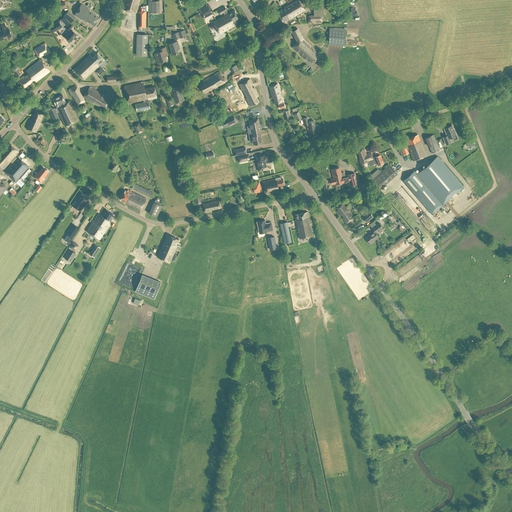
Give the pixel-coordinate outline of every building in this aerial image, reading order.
[(123,0),(122,8),(136,13),(139,0),(123,0)] [(298,0),(294,0),(288,4),(296,16),(305,10),(298,0)] [(159,1),(148,2),(148,6),(142,6),(142,8),(140,8),(140,11),(138,11),(138,31),(144,31),(144,28),(146,28),(146,12),(148,12),(148,13),(159,13),(159,1)] [(90,10),(81,4),(74,15),(82,20),(83,19),(87,22),(88,21),(94,26),(97,22),(99,18),(96,16),(96,15),(89,10),(90,10)] [(296,16),(288,4),(284,7),(281,10),(277,13),(283,22),(285,20),(286,22),(296,16)] [(227,11),(224,6),(217,10),(220,15),(223,13),(224,14),(212,21),(220,34),(235,25),(233,22),(238,19),(233,10),(228,13),(228,12),(227,13),(226,11),(227,11)] [(61,26),(59,22),(51,26),(53,31),(61,26)] [(6,29),(4,23),(0,24),(0,29),(1,31),(0,31),(0,40),(11,36),(8,28),(6,29)] [(73,26),(70,24),(66,28),(70,32),(65,37),(70,41),(77,34),(70,29),(73,26)] [(303,39),(297,28),(291,31),(297,42),(292,47),(298,53),(300,52),(303,54),(301,56),(306,60),(307,59),(312,63),(319,55),(317,53),(316,53),(315,53),(316,52),(313,49),(312,50),(310,48),(311,47),(302,39),(303,39)] [(346,30),(329,28),(328,44),(344,45),(346,30)] [(173,34),(175,39),(186,35),(184,30),(173,34)] [(147,34),(137,34),(137,55),(146,55),(147,34)] [(177,41),(169,44),(172,55),(180,52),(177,45),(178,44),(177,41)] [(50,52),(44,42),(34,49),(38,57),(44,54),(45,55),(50,52)] [(165,47),(159,49),(159,52),(154,53),(158,63),(166,60),(164,54),(167,53),(165,47)] [(92,57),(90,54),(74,68),(85,80),(99,66),(100,68),(96,72),(99,75),(105,70),(99,64),(104,60),(97,52),(92,57)] [(50,71),(40,59),(26,70),(29,74),(25,77),(24,76),(18,80),(24,87),(33,80),(35,82),(50,71)] [(230,68),(233,73),(239,70),(236,65),(230,68)] [(220,71),(202,82),(203,83),(199,85),(204,94),(209,91),(209,92),(227,81),(224,77),(221,79),(219,77),(222,75),(220,71)] [(252,84),(249,79),(239,84),(250,106),(258,102),(256,97),(258,96),(254,87),(252,88),(251,85),(252,84)] [(143,82),(124,86),(128,103),(140,101),(140,100),(142,100),(143,103),(135,104),(136,111),(150,108),(148,102),(147,102),(147,99),(148,99),(148,100),(157,98),(155,86),(154,87),(144,89),(143,82)] [(280,92),(278,84),(268,86),(272,99),(273,98),(275,103),(278,103),(279,105),(278,105),(279,109),(285,107),(283,103),(282,102),(283,101),(281,95),(280,95),(279,92),(280,92)] [(85,101),(76,85),(68,89),(72,96),(72,95),(78,105),(85,101)] [(178,86),(170,88),(172,95),(172,94),(175,103),(184,100),(181,91),(180,92),(178,86)] [(103,94),(89,87),(83,96),(98,107),(97,107),(99,108),(101,106),(105,108),(111,99),(103,94)] [(78,120),(70,101),(66,102),(62,95),(53,99),(57,108),(53,110),(52,108),(49,110),(53,119),(58,117),(57,113),(58,112),(65,126),(78,120)] [(237,113),(249,107),(245,98),(240,100),(242,104),(234,107),(237,113)] [(43,114),(35,110),(32,118),(30,118),(26,128),(36,132),(40,123),(39,123),(43,114)] [(233,116),(220,122),(222,127),(229,124),(228,124),(230,123),(230,122),(235,120),(233,116)] [(258,118),(248,120),(250,126),(247,126),(248,133),(261,130),(260,130),(259,127),(260,127),(258,118)] [(307,118),(302,119),(304,126),(307,125),(308,128),(308,127),(310,133),(316,132),(314,121),(308,122),(307,118)] [(133,125),(138,134),(143,131),(138,123),(133,125)] [(452,125),(444,128),(447,136),(443,137),(446,144),(451,142),(449,138),(456,135),(454,129),(453,129),(452,125)] [(261,130),(248,133),(250,142),(253,141),(253,144),(262,142),(260,134),(261,134),(261,130)] [(426,155),(418,134),(405,139),(408,145),(401,148),(404,155),(408,153),(407,150),(408,149),(413,161),(426,155)] [(439,150),(433,135),(425,138),(431,153),(439,150)] [(18,151),(8,141),(0,150),(0,165),(4,169),(10,161),(12,163),(4,172),(12,179),(15,175),(18,178),(29,166),(18,156),(17,158),(15,156),(16,154),(17,155),(18,153),(17,153),(18,151)] [(364,149),(357,151),(360,159),(359,160),(361,165),(369,162),(369,163),(369,164),(369,165),(370,166),(371,166),(372,166),(372,165),(373,164),(377,163),(378,165),(386,162),(383,157),(381,158),(380,155),(373,158),(371,152),(366,154),(364,149)] [(248,154),(237,156),(238,162),(249,160),(248,154)] [(267,154),(256,156),(258,171),(270,169),(269,165),(272,164),(271,157),(268,158),(267,154)] [(403,181),(431,214),(452,196),(451,195),(454,192),(455,193),(462,187),(437,157),(417,174),(414,171),(403,181)] [(380,189),(400,173),(392,162),(381,170),(379,168),(372,174),(374,177),(372,179),(380,189)] [(46,169),(42,166),(37,173),(37,172),(33,176),(41,183),(44,178),(49,171),(48,171),(47,170),(47,169),(46,169)] [(332,170),(332,171),(333,171),(334,175),(333,175),(334,179),(331,179),(332,184),(335,183),(335,184),(349,181),(350,186),(357,184),(354,173),(347,175),(345,176),(344,172),(341,173),(340,169),(338,169),(338,168),(333,169),(334,170),(332,170)] [(29,169),(21,178),(23,179),(25,177),(31,171),(29,169)] [(281,179),(280,177),(275,178),(275,179),(262,181),(265,194),(279,192),(278,186),(284,185),(283,179),(281,179)] [(24,183),(21,180),(22,179),(20,178),(19,179),(16,182),(21,187),(24,183)] [(259,181),(245,184),(247,192),(261,189),(259,181)] [(132,188),(150,197),(152,192),(134,183),(132,188)] [(128,189),(127,191),(125,190),(120,200),(124,202),(124,203),(126,204),(126,205),(140,211),(146,198),(128,189)] [(85,196),(81,193),(78,198),(77,197),(72,205),(80,211),(84,205),(83,205),(88,197),(87,197),(87,196),(86,195),(85,196)] [(159,216),(164,204),(155,200),(150,212),(159,216)] [(218,200),(202,204),(204,212),(211,211),(211,210),(220,208),(218,200)] [(342,202),(336,207),(338,210),(337,211),(340,215),(341,214),(343,217),(342,217),(346,223),(354,218),(342,202)] [(114,215),(106,209),(102,215),(98,213),(94,220),(95,221),(93,224),(92,223),(86,231),(99,239),(112,220),(111,220),(114,215)] [(390,210),(379,218),(380,220),(392,212),(390,210)] [(307,212),(295,214),(296,220),(295,220),(299,238),(312,236),(307,212)] [(368,212),(362,217),(366,222),(373,216),(368,212)] [(265,220),(257,222),(259,233),(273,230),(271,222),(265,223),(265,220)] [(397,222),(400,226),(399,227),(402,232),(406,229),(399,220),(397,222)] [(287,222),(280,223),(284,243),(290,242),(287,228),(288,228),(287,222)] [(379,223),(371,228),(374,231),(365,237),(370,243),(378,237),(375,233),(383,228),(379,223)] [(74,224),(64,239),(69,243),(79,228),(74,224)] [(167,234),(157,256),(169,262),(175,250),(176,249),(177,245),(176,245),(179,239),(167,234)] [(274,236),(268,237),(270,250),(276,248),(274,236)] [(77,250),(80,244),(75,240),(71,246),(77,250)] [(100,248),(95,244),(89,254),(94,257),(100,248)] [(64,257),(70,261),(75,253),(69,249),(64,257)] [(160,282),(142,275),(135,291),(154,298),(160,282)]
